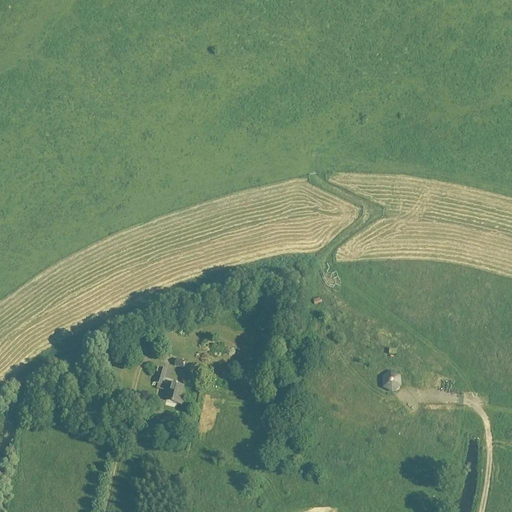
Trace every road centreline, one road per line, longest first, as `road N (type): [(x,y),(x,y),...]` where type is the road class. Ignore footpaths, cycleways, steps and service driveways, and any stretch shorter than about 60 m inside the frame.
road 1 (track): [(312,168),(320,182),(368,212),(332,247),(329,273),(432,346),(464,381),(472,404)]
road 2 (track): [(480,511),(489,456),(484,416),(461,399),(405,397)]
road 3 (track): [(136,391),(102,511)]
